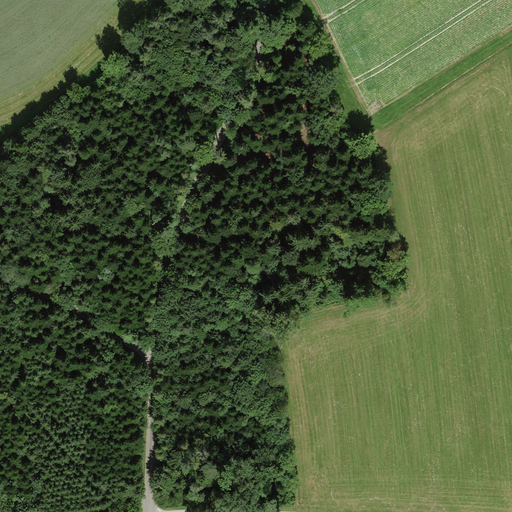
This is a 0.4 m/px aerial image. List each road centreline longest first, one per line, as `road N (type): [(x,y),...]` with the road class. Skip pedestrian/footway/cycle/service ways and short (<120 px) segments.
road 1 (unclassified): [(263,0),(262,33),(184,201),(155,327),(150,511)]
road 2 (track): [(154,361),(94,318),(0,275)]
